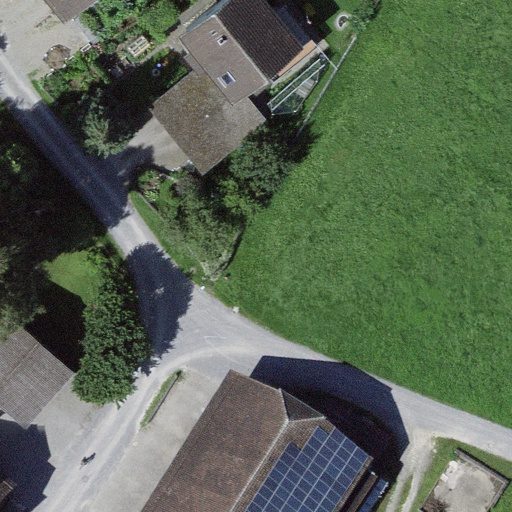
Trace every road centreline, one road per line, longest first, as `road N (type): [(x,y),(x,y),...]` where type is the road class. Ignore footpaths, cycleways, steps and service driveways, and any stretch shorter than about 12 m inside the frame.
road 1 (unclassified): [(511,447),(189,315)]
road 2 (residential): [(0,77),(189,315)]
road 3 (residential): [(189,315),(61,511)]
